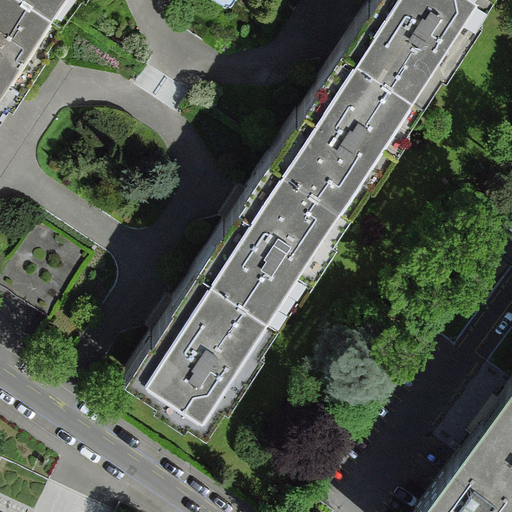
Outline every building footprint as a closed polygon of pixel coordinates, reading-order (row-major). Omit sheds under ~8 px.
[(0,0),(0,106),(64,9),(49,0),(0,0)] [(69,0),(49,0),(64,9),(69,0)] [(482,0),(369,0),(345,36),(425,87),(482,0)] [(353,197),(425,87),(345,36),(274,146),(353,197)] [(353,197),(274,146),(201,256),(280,309),(353,197)] [(0,274),(0,285),(24,302),(51,318),(90,255),(35,217),(0,274)] [(280,309),(201,256),(128,367),(207,419),(280,309)] [(511,375),(483,414),(511,434),(511,375)] [(511,511),(511,434),(483,414),(446,464),(417,504),(420,506),(415,511),(511,511)]
